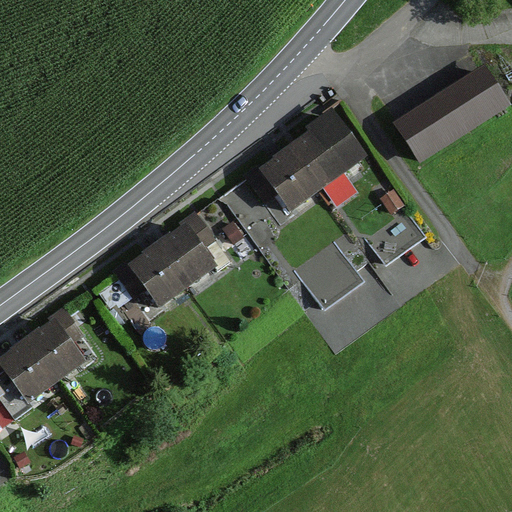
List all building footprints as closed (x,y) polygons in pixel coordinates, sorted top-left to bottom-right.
[(401,129),(427,171),(511,118),(511,106),(491,73),(401,129)] [(331,122),(291,151),(322,193),(361,164),(331,122)] [(291,151),(252,179),(283,221),(322,193),(291,151)] [(188,290),(225,263),(197,225),(160,252),(188,290)] [(324,314),(364,286),(337,247),(297,276),(324,314)] [(150,317),(188,290),(160,252),(123,279),(150,317)] [(59,388),(97,361),(65,318),(27,345),(59,388)] [(0,387),(21,416),(59,388),(27,345),(0,364),(0,387)]
